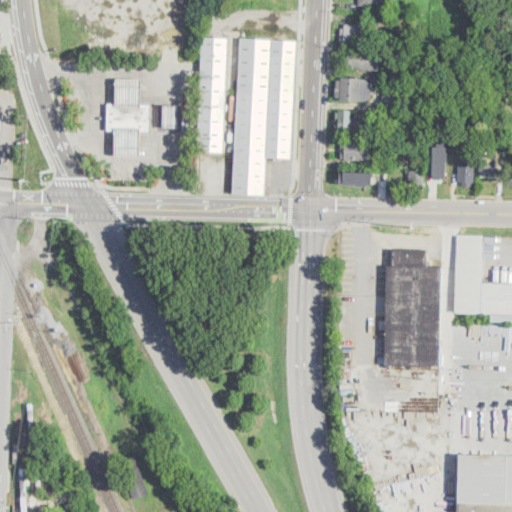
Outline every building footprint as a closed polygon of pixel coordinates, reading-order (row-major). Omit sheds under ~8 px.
[(371,26),(370,43),(340,41),(341,28),(345,29),(345,24),(371,26)] [(224,152),(224,153),(197,152),(202,36),(229,38),(224,152)] [(297,42),(292,158),(268,157),(267,196),(234,194),(241,38),(297,41),(297,42)] [(381,49),(379,70),(346,68),(347,47),(381,49)] [(342,77),(368,80),(371,84),(372,91),(371,96),(368,100),(359,101),(341,101),(341,98),(336,97),(336,80),(342,80),(342,77)] [(142,80),(142,104),(117,104),(117,79),(142,80)] [(397,97),(397,107),(383,106),(384,96),(397,97)] [(151,104),(150,131),(142,131),(116,131),(108,131),(108,104),(117,104),(142,104),(151,104)] [(179,105),(179,128),(164,128),(164,105),(179,105)] [(398,110),(397,120),(380,119),(380,118),(380,109),(398,110)] [(353,111),(353,115),(367,116),(366,135),(350,134),(350,136),(339,135),(339,133),(335,133),(336,112),(340,113),(340,110),(353,111)] [(196,112),(195,132),(184,131),(185,112),(196,112)] [(142,131),(141,156),(116,156),(116,131),(142,131)] [(434,145),(433,177),(446,177),(447,145),(445,145),(445,140),(437,140),(437,145),(434,145)] [(372,142),(372,144),(372,161),(345,161),(345,159),(341,159),(342,144),(346,144),(346,141),(372,142)] [(476,153),(475,182),(473,182),(472,186),(464,186),(463,183),(458,183),(459,163),(463,163),(464,157),(467,157),(467,153),(476,153)] [(498,154),(496,176),(480,175),(482,153),(498,154)] [(409,160),(409,162),(413,162),(413,168),(388,168),(388,160),(409,160)] [(340,170),(341,184),(372,185),(373,171),(340,170)] [(425,184),(411,184),(411,170),(425,170),(425,184)] [(511,283),(511,321),(491,321),(491,314),(456,313),(458,235),(484,236),(483,283),(511,283)] [(431,266),(443,266),(442,367),(386,366),(388,266),(392,266),(393,249),(428,250),(428,266),(431,266)] [(511,503),(458,502),(461,453),(511,454),(511,503)] [(150,494),(134,500),(119,460),(135,455),(150,494)] [(457,511),(458,502),(511,503),(511,511),(457,511)]
